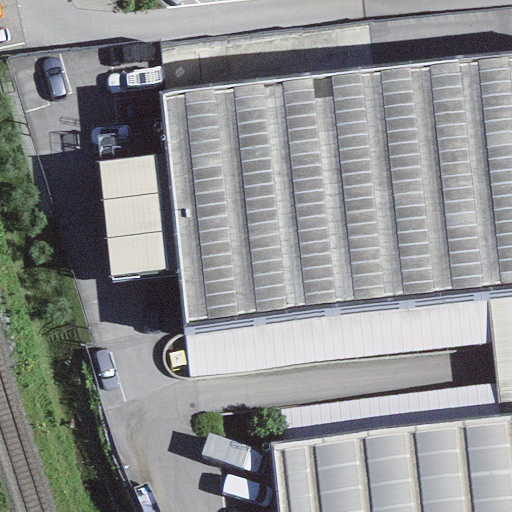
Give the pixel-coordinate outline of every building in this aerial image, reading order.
[(511,55),(159,93),(165,153),(177,272),(183,324),(488,291),(511,288),(511,55)] [(177,272),(165,153),(97,160),(109,279),(177,272)] [(511,417),(511,288),(488,291),(493,343),(496,386),(498,419),(511,417)] [(488,291),(183,324),(189,377),(493,343),(488,291)] [(498,419),(496,386),(277,412),(278,445),(498,419)] [(511,511),(511,417),(498,419),(278,445),(268,446),(275,511),(511,511)]
